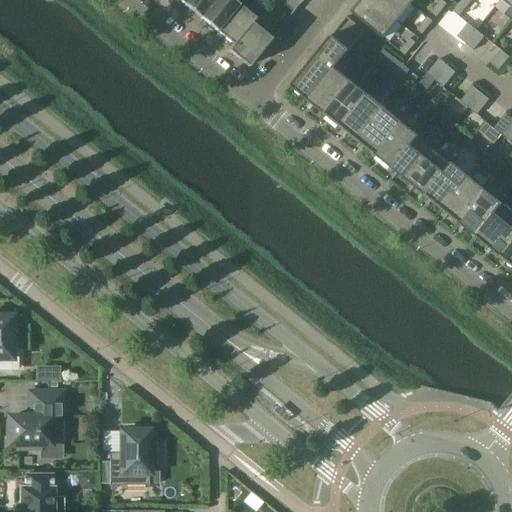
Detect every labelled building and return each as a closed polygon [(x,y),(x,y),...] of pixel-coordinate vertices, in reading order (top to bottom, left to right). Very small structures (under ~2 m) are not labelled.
[(189,10),(199,18),(213,0),(186,0),(182,4),(185,6),(189,10)] [(238,5),(231,0),(213,0),(199,18),(201,20),(206,23),(216,32),(238,5)] [(277,0),(292,12),(301,2),(297,0),(277,0)] [(379,6),(371,0),(360,0),(351,12),(384,39),(398,21),(379,6)] [(411,4),(405,0),(371,0),(379,6),(398,21),(411,4)] [(440,0),(430,12),(436,17),(447,4),(441,0),(440,0)] [(472,0),(461,0),(452,11),(459,17),(473,0),(472,0)] [(511,0),(501,0),(511,8),(511,0)] [(218,33),(222,37),(232,45),(254,18),(238,5),(216,32),(218,33)] [(339,27),(357,41),(365,32),(347,17),(339,27)] [(427,17),(417,30),(422,35),(433,22),(427,17)] [(255,19),(254,18),(232,45),(227,51),(248,67),(271,39),(256,27),(251,23),(255,19)] [(457,37),(465,44),(476,30),(468,23),(457,37)] [(335,68),(357,41),(339,27),(291,86),(308,100),(335,68)] [(465,44),(474,50),(485,37),(476,30),(465,44)] [(410,38),(400,51),(405,56),(416,43),(410,38)] [(375,59),(388,70),(396,60),(384,49),(375,59)] [(501,50),(490,64),(499,71),(510,57),(501,50)] [(435,81),(447,66),(439,59),(426,74),(435,81)] [(388,70),(401,81),(409,71),(404,66),(396,60),(388,70)] [(456,73),(447,66),(435,81),(443,88),(456,73)] [(335,68),(308,100),(325,114),(351,81),(335,68)] [(426,74),(419,83),(427,90),(435,81),(426,74)] [(325,114),(342,128),(368,95),(351,81),(325,114)] [(469,108),(481,93),(473,86),(460,101),(469,108)] [(489,100),(481,93),(469,108),(477,115),(489,100)] [(342,128),(358,141),(385,109),(368,95),(342,128)] [(358,141),(375,155),(402,122),(385,109),(358,141)] [(502,135),(511,123),(511,118),(506,113),(494,128),(502,135)] [(375,155),(392,168),(418,136),(402,122),(375,155)] [(511,140),(511,123),(502,135),(511,142),(511,140)] [(392,168),(409,182),(431,154),(435,149),(418,136),(392,168)] [(425,196),(452,163),(435,149),(431,154),(409,182),(425,196)] [(452,163),(425,196),(442,209),(469,177),(452,163)] [(442,209),(459,223),(486,190),(469,177),(442,209)] [(459,223),(476,236),(502,204),(486,190),(459,223)] [(476,236),(500,257),(511,242),(511,211),(502,204),(476,236)] [(511,242),(500,257),(511,265),(511,242)] [(0,370),(11,370),(11,358),(11,350),(18,350),(18,326),(11,326),(11,317),(6,317),(6,314),(0,313),(0,370)] [(17,444),(17,451),(41,451),(41,444),(63,444),(63,393),(37,393),(37,418),(9,418),(9,424),(5,424),(5,439),(9,439),(9,444),(17,444)] [(109,484),(109,486),(149,486),(149,464),(156,464),(156,440),(149,440),(149,432),(143,432),(143,428),(127,428),(127,432),(122,432),(122,460),(109,460),(109,462),(101,462),(101,483),(109,484)] [(80,473),(80,489),(97,489),(97,473),(80,473)] [(52,475),(25,475),(25,489),(20,489),(20,503),(19,503),(18,511),(62,511),(62,498),(53,498),(53,489),(52,489),(52,475)]
